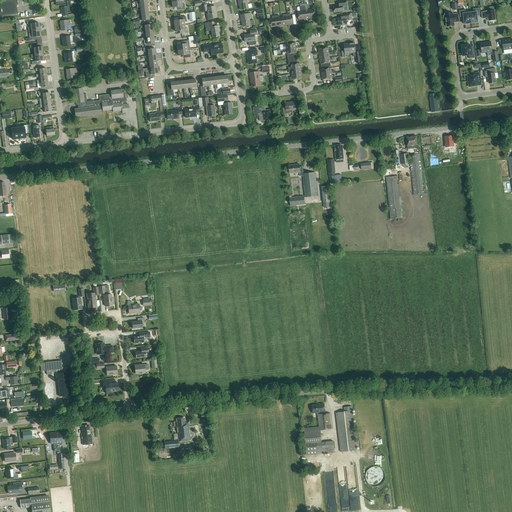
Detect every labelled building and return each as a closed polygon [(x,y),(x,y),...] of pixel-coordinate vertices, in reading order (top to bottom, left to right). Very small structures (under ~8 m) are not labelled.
[(0,16),(18,14),(15,0),(7,0),(0,1),(0,16)] [(247,0),(238,0),(239,6),(240,6),(241,10),(249,9),(247,0)] [(181,1),(172,2),(173,8),(177,7),(177,10),(185,9),(184,4),(182,5),(181,1)] [(337,6),(334,6),(334,12),(344,11),(343,8),(346,8),(346,6),(347,6),(348,6),(347,1),(337,2),(337,6)] [(208,8),(207,5),(200,6),(201,12),(206,11),(208,19),(217,17),(215,6),(208,8)] [(473,12),(470,13),(471,23),(478,22),(478,20),(477,20),(477,15),(480,14),(479,8),(473,9),(473,12)] [(471,23),(470,13),(466,13),(465,10),(459,11),(460,17),(463,17),(464,22),(464,24),(471,23)] [(487,11),(482,12),(483,19),(488,18),(488,21),(495,20),(494,10),(487,11)] [(445,20),(446,27),(454,26),(454,22),(459,22),(458,14),(453,14),(452,13),(445,14),(445,15),(444,15),(443,16),(444,20),(445,20)] [(251,14),(241,15),(243,27),(251,26),(251,25),(254,25),(254,20),(250,21),(249,18),(251,18),(251,14)] [(350,14),(348,14),(341,15),(341,18),(337,19),(338,25),(347,24),(346,21),(351,20),(350,14)] [(174,21),(175,26),(185,25),(184,22),(186,21),(186,17),(178,18),(179,21),(174,21)] [(68,30),(68,25),(71,25),(71,23),(70,21),(70,20),(60,21),(61,31),(68,30)] [(34,21),(26,22),(27,24),(31,24),(31,28),(29,28),(28,28),(28,31),(30,31),(40,29),(39,23),(35,23),(34,21)] [(206,32),(211,31),(212,38),(219,37),(218,32),(219,32),(218,26),(214,27),(214,22),(204,24),(206,32)] [(185,25),(175,26),(176,32),(180,31),(180,34),(188,33),(187,28),(185,29),(185,25)] [(29,38),(25,38),(26,41),(37,40),(37,37),(41,37),(40,29),(30,31),(28,31),(29,34),(29,38)] [(255,41),(255,36),(258,35),(257,30),(250,31),(251,34),(244,35),(246,42),(249,42),(249,46),(256,45),(255,41)] [(70,41),(72,40),(72,36),(62,37),(63,47),(70,46),(70,41)] [(182,45),(177,45),(178,50),(187,49),(190,49),(189,46),(189,41),(181,42),(182,45)] [(349,44),(350,53),(353,53),(353,56),(355,56),(356,63),(361,62),(360,51),(356,52),(355,43),(349,44)] [(221,44),(211,46),(211,45),(203,46),(204,52),(210,51),(211,55),(223,53),(221,44)] [(345,54),(350,53),(349,44),(344,44),(344,51),(341,51),(342,57),(345,57),(345,54)] [(34,48),(34,55),(43,53),(42,47),(38,48),(37,45),(30,46),(30,49),(34,48)] [(462,46),(462,49),(461,49),(462,53),(463,53),(463,56),(469,55),(469,59),(475,58),(474,46),(468,47),(468,45),(462,46)] [(187,49),(178,50),(179,56),(183,56),(183,58),(191,57),(190,53),(188,53),(187,49)] [(256,55),(257,55),(256,49),(251,49),(251,53),(248,54),(249,65),(257,64),(256,55)] [(72,57),(75,57),(74,52),(64,53),(66,63),(73,62),(72,57)] [(44,61),(43,53),(34,55),(31,55),(31,58),(35,58),(35,62),(32,62),(32,65),(40,64),(40,61),(44,61)] [(150,69),(150,68),(142,69),(143,72),(146,72),(147,78),(154,77),(154,75),(158,74),(157,68),(150,69)] [(488,77),(489,84),(496,83),(494,73),(496,73),(495,68),(486,70),(486,71),(485,71),(485,77),(488,77)] [(74,73),(77,73),(76,69),(66,70),(67,79),(75,79),(74,73)] [(259,72),(250,73),(252,88),(261,87),(259,72)] [(469,86),(481,85),(479,73),(467,75),(469,86)] [(204,86),(209,86),(208,78),(202,79),(203,87),(202,87),(200,87),(201,97),(205,96),(204,86)] [(177,89),(178,94),(180,93),(179,89),(183,89),(182,81),(174,82),(175,90),(177,89)] [(26,91),(33,91),(33,87),(29,88),(29,85),(28,85),(28,82),(25,82),(26,91)] [(175,90),(174,82),(170,82),(170,84),(167,85),(168,96),(174,96),(173,90),(175,90)] [(122,113),(129,112),(128,104),(126,104),(125,92),(123,93),(122,89),(111,91),(111,95),(99,96),(100,101),(93,102),(93,101),(86,102),(85,94),(83,95),(82,89),(74,90),(76,104),(78,103),(78,109),(74,109),(75,117),(101,114),(101,111),(103,111),(113,110),(113,112),(122,111),(122,113)] [(431,108),(432,112),(438,111),(436,96),(435,93),(430,94),(430,97),(431,108)] [(161,95),(150,97),(151,101),(159,100),(160,111),(163,111),(161,95)] [(227,103),(226,97),(226,95),(217,96),(218,102),(224,101),(225,115),(232,114),(231,103),(227,103)] [(214,106),(209,106),(208,97),(202,98),(203,107),(206,107),(208,117),(215,116),(214,106)] [(296,101),(285,103),(286,108),(284,108),(284,112),(286,113),(290,113),(291,111),(291,110),(297,109),(297,111),(301,111),(300,105),(296,105),(296,101)] [(194,109),(184,110),(185,118),(196,117),(195,113),(199,113),(199,106),(193,107),(194,109)] [(259,112),(254,113),(255,116),(259,116),(260,121),(261,122),(263,121),(272,120),(271,109),(266,110),(265,106),(258,107),(259,112)] [(176,111),(167,112),(167,119),(172,119),(178,119),(178,115),(182,114),(181,108),(176,109),(176,111)] [(10,111),(1,112),(2,119),(11,118),(10,111)] [(160,118),(163,118),(163,112),(156,113),(156,114),(149,114),(150,122),(160,121),(160,118)] [(17,125),(19,139),(25,138),(25,134),(29,133),(28,125),(24,126),(24,127),(20,128),(20,124),(17,125)] [(19,139),(17,125),(15,125),(15,128),(12,129),(7,129),(8,137),(12,136),(13,139),(19,139)] [(46,127),(46,128),(46,130),(46,136),(55,135),(54,126),(46,127)] [(445,136),(446,147),(454,146),(453,135),(445,136)] [(416,136),(406,137),(407,149),(419,148),(418,144),(417,145),(416,136)] [(336,160),(344,159),(342,145),(335,146),(336,160)] [(400,154),(401,164),(409,163),(408,153),(400,154)] [(419,154),(409,155),(414,195),(424,193),(419,154)] [(303,176),(305,198),(318,196),(315,172),(303,174),(302,167),(300,167),(299,164),(289,166),(289,174),(299,173),(300,176),(303,176)] [(386,177),(390,219),(402,218),(398,176),(386,177)] [(329,186),(321,186),(324,207),(330,207),(329,202),(330,202),(329,186)] [(304,196),(289,197),(290,206),(305,204),(304,196)] [(0,244),(12,243),(11,234),(0,235),(0,244)] [(2,259),(9,258),(8,250),(1,251),(2,259)] [(54,292),(66,291),(65,284),(53,285),(54,292)] [(94,293),(87,294),(89,308),(97,307),(95,295),(98,294),(98,287),(93,287),(94,293)] [(76,298),(72,299),(74,310),(82,309),(80,297),(84,296),(83,289),(78,290),(79,296),(76,297),(76,298)] [(112,297),(111,294),(103,295),(103,300),(104,300),(105,306),(112,306),(112,305),(114,305),(113,297),(112,297)] [(139,306),(139,304),(133,305),(133,302),(128,301),(126,308),(128,309),(129,315),(135,314),(135,315),(140,314),(139,311),(140,311),(141,310),(141,307),(140,306),(139,306)] [(9,308),(3,308),(4,320),(13,319),(12,315),(11,312),(18,312),(17,307),(11,308),(9,308)] [(132,328),(142,327),(142,324),(144,324),(144,318),(138,319),(138,321),(132,322),(132,328)] [(134,343),(144,342),(143,338),(150,338),(149,332),(139,333),(139,336),(133,337),(134,343)] [(104,346),(104,343),(96,344),(97,355),(105,354),(105,353),(113,352),(112,346),(104,346)] [(136,358),(146,357),(145,353),(147,353),(147,348),(141,348),(141,351),(135,352),(136,358)] [(61,361),(45,362),(46,371),(47,374),(52,374),(52,372),(57,371),(57,373),(56,373),(57,383),(58,383),(59,397),(63,396),(63,397),(67,397),(67,396),(71,396),(70,392),(69,383),(70,383),(69,367),(62,367),(61,361)] [(144,365),(144,364),(134,365),(135,374),(145,373),(145,370),(148,370),(147,364),(144,365)] [(107,375),(117,374),(116,366),(106,367),(107,375)] [(10,385),(18,384),(17,380),(19,380),(19,376),(16,376),(17,376),(10,377),(10,385)] [(112,380),(102,381),(103,385),(103,387),(105,387),(106,394),(111,393),(111,391),(119,391),(118,383),(112,384),(112,380)] [(23,406),(22,399),(10,400),(10,408),(23,406)] [(318,427),(303,428),(305,444),(306,455),(326,453),(325,442),(321,442),(320,430),(332,429),(330,413),(325,414),(325,412),(324,403),(312,405),(313,413),(317,413),(318,427)] [(340,452),(356,450),(352,406),(344,407),(344,412),(336,412),(340,452)] [(184,424),(184,418),(176,419),(176,422),(177,422),(177,424),(177,426),(176,426),(178,440),(164,442),(165,449),(179,448),(178,442),(190,441),(189,433),(188,431),(189,431),(188,423),(184,424)] [(89,436),(88,425),(82,426),(83,433),(81,433),(82,438),(81,438),(82,446),(92,445),(91,435),(89,436)] [(4,449),(8,448),(11,448),(10,443),(18,442),(17,437),(9,437),(9,439),(2,439),(4,449)] [(8,454),(4,454),(5,462),(8,461),(16,461),(15,453),(8,454)] [(25,464),(17,465),(18,469),(21,469),(21,472),(26,471),(29,471),(28,464),(27,464),(25,464)] [(373,486),(376,486),(379,485),(381,484),(383,482),(384,479),(385,476),(384,473),(382,470),(380,468),(377,467),(373,467),(370,468),(368,470),(366,473),(365,476),(365,478),(366,481),(368,483),(370,485),(373,486)] [(7,478),(8,478),(14,477),(13,468),(6,469),(7,478)] [(8,494),(19,493),(18,490),(22,489),(22,485),(23,485),(23,482),(13,483),(13,485),(8,486),(8,494)] [(21,508),(31,507),(31,511),(50,511),(48,497),(20,500),(21,508)]
